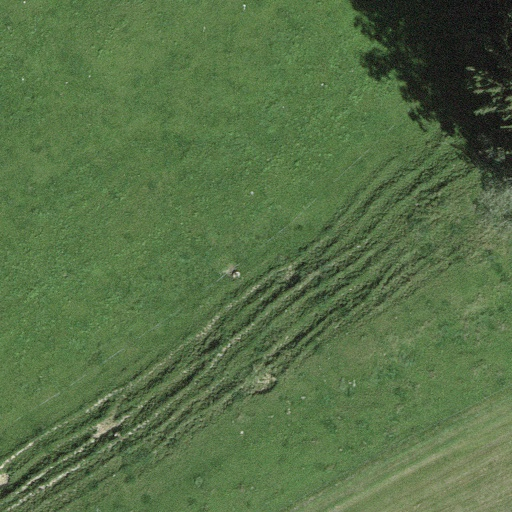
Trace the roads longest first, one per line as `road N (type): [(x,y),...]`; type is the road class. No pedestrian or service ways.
road 1 (track): [(511,410),(326,511)]
road 2 (track): [(511,149),(449,74),(451,0)]
